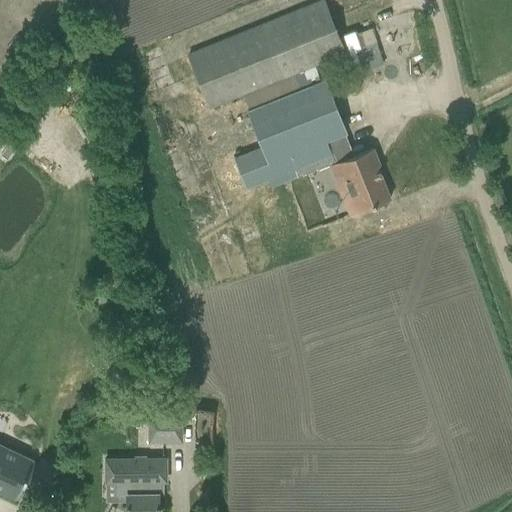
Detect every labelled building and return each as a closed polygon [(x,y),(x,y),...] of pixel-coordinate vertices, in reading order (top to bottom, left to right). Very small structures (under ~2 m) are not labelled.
[(188,55),(209,108),(344,53),(323,1),(188,55)] [(344,134),(323,80),(245,111),(259,147),(233,157),(245,188),(295,168),(290,155),(344,134)] [(351,197),(356,212),(389,199),(376,166),(379,165),(372,148),(336,162),(341,173),(334,176),(344,200),(351,197)] [(297,178),(316,170),(312,161),(295,168),(293,169),(296,177),(297,178)] [(101,256),(114,251),(108,236),(95,241),(101,256)] [(113,360),(110,382),(135,385),(138,364),(113,360)] [(210,436),(209,412),(196,412),(197,437),(210,436)] [(148,441),(180,441),(180,415),(148,415),(148,441)] [(0,446),(0,490),(14,498),(31,462),(0,446)] [(156,511),(157,495),(161,495),(161,481),(165,481),(165,459),(105,459),(105,502),(125,502),(125,511),(156,511)]
